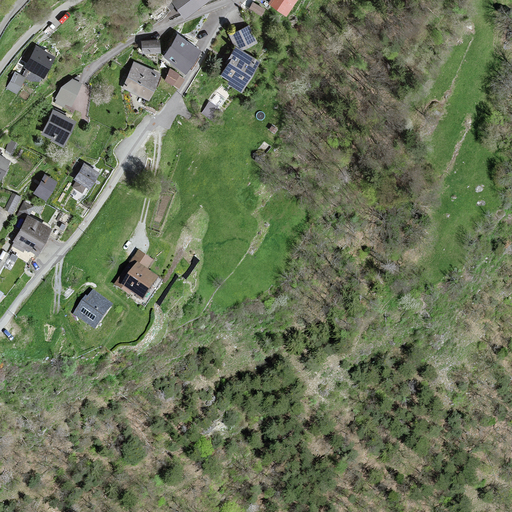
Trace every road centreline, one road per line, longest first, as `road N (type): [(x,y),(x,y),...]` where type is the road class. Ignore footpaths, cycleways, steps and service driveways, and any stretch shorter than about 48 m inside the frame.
road 1 (residential): [(235,0),(84,227),(0,326)]
road 2 (residential): [(234,0),(150,32),(73,74)]
